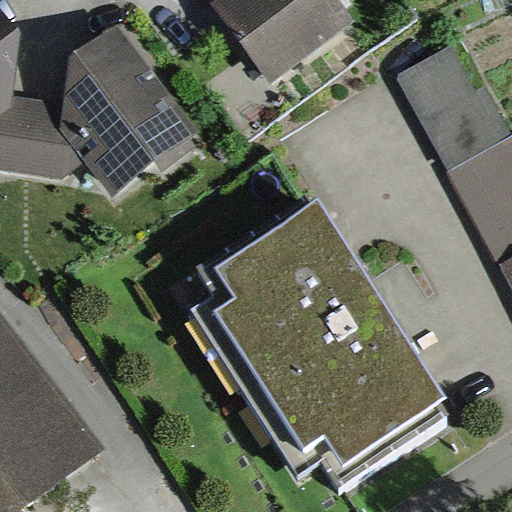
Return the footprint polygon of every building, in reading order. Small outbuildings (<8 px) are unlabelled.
[(324,0),(239,0),(218,16),(274,89),(349,33),(324,0)] [(0,174),(31,180),(44,105),(17,102),(23,45),(0,16),(0,174)] [(69,109),(44,105),(31,180),(101,193),(115,206),(206,142),(122,34),(76,68),(69,109)] [(511,140),(461,44),(398,77),(497,266),(511,294),(511,140)] [(317,201),(217,264),(230,284),(195,306),(302,478),(328,462),(341,484),(452,416),(317,201)] [(0,511),(18,511),(107,446),(3,308),(0,310),(0,511)]
